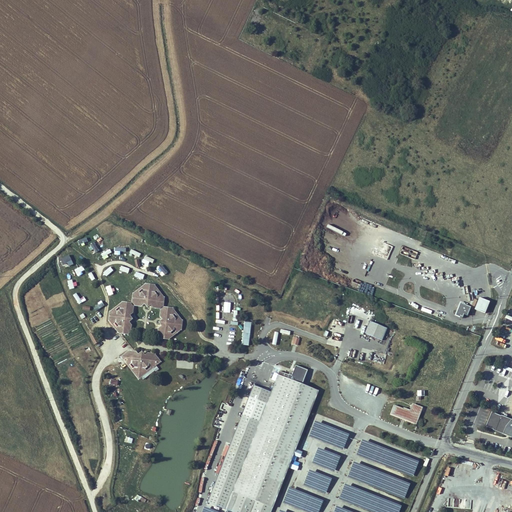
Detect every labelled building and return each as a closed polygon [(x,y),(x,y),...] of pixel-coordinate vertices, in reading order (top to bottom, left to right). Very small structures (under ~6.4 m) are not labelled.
[(95,253),(99,251),(94,242),(90,244),(95,253)] [(107,255),(111,253),(110,249),(101,254),(104,259),(108,257),(107,255)] [(62,265),(72,262),(70,256),(60,259),(62,265)] [(150,266),(152,259),(145,256),(142,263),(150,266)] [(162,265),(157,268),(163,276),(168,272),(162,265)] [(83,266),(74,270),(76,274),(85,270),(83,266)] [(110,267),(103,273),(106,277),(113,270),(110,267)] [(159,296),(157,296),(154,292),(154,290),(156,288),(154,285),(150,285),(146,284),(143,287),(144,289),(144,291),(140,294),(138,294),(136,292),(133,294),(133,298),(132,302),(135,305),(137,303),(139,304),(141,306),(144,304),(144,302),(146,302),(146,304),(145,305),(146,306),(148,306),(149,305),(150,304),(150,303),(151,303),(151,305),(154,308),(156,306),(158,306),(160,308),(163,306),(163,302),(163,301),(163,302),(164,298),(161,295),(159,296)] [(479,298),(475,309),(485,313),(489,301),(479,298)] [(101,301),(93,307),(96,312),(104,305),(101,301)] [(131,320),(131,318),(130,317),(129,317),(128,316),(128,315),(129,315),(132,312),(131,310),(131,308),(133,306),(131,303),(127,303),(126,303),(123,302),(120,305),(121,307),(121,309),(117,312),(115,312),(113,310),(110,312),(110,316),(110,317),(110,316),(109,320),(112,323),(114,322),(116,322),(119,326),(119,328),(117,330),(119,333),(127,334),(130,331),(128,329),(129,327),(131,325),(129,322),(127,322),(127,320),(129,321),(130,321),(131,320)] [(457,309),(455,315),(462,317),(464,314),(467,315),(470,308),(466,307),(467,305),(462,303),(459,310),(457,309)] [(181,325),(182,321),(179,318),(177,320),(175,319),(172,315),(172,313),(174,311),(172,308),(168,308),(164,307),(161,310),(163,312),(162,314),(160,316),(163,319),(164,319),(164,321),(162,321),(161,320),(160,321),(160,323),(161,324),(162,325),(163,325),(163,326),(162,326),(159,329),(160,331),(160,333),(158,335),(160,338),(164,338),(165,338),(168,339),(171,336),(170,334),(170,332),(174,329),(176,329),(178,331),(181,329),(181,325)] [(250,345),(251,322),(244,321),(242,345),(250,345)] [(365,333),(374,337),(379,325),(370,321),(365,333)] [(387,328),(379,325),(374,337),(382,340),(387,328)] [(93,332),(89,335),(94,344),(99,342),(93,332)] [(160,362),(154,354),(152,356),(150,355),(148,353),(146,355),(145,357),(143,357),(144,355),(143,353),(141,353),(139,354),(139,356),(137,356),(137,354),(135,352),(133,353),(131,353),(129,351),(122,357),(128,365),(130,363),(132,363),(135,367),(135,369),(133,371),(138,379),(146,373),(144,370),(145,368),(149,365),(151,365),(152,368),(160,362)] [(193,369),(194,360),(177,359),(176,368),(193,369)] [(291,375),(303,380),(307,369),(295,365),(291,375)] [(253,385),(207,503),(231,511),(270,511),(318,391),(302,384),(303,380),(291,375),(279,370),(271,392),(253,385)] [(415,401),(413,408),(397,402),(394,411),(417,420),(423,404),(415,401)] [(511,434),(511,417),(502,413),(502,414),(499,413),(500,413),(492,409),(486,424),(494,427),(494,426),(496,427),(496,428),(504,431),(504,432),(511,435),(511,434)] [(314,422),(309,438),(344,449),(349,433),(314,422)] [(362,440),(356,456),(413,477),(419,461),(362,440)] [(317,448),(312,463),(335,472),(341,456),(317,448)] [(347,479),(406,497),(411,482),(352,463),(347,479)] [(309,470),(303,485),(326,494),(332,478),(309,470)] [(370,511),(399,511),(402,506),(344,484),(338,500),(370,511)] [(306,511),(319,511),(324,500),(289,488),(283,503),(306,511)]
